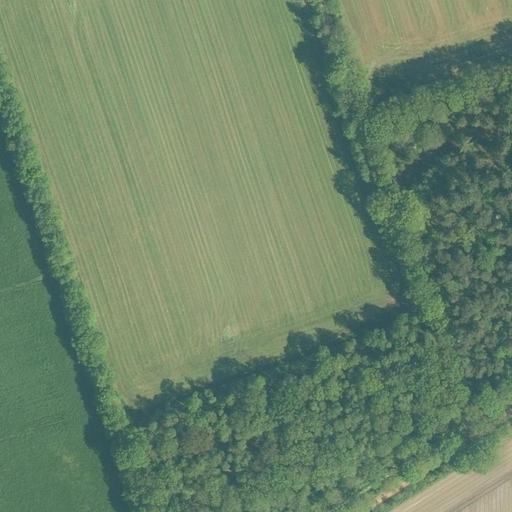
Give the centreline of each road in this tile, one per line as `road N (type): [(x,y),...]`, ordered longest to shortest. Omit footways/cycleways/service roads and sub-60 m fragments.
road 1 (track): [(476,434),(444,366),(321,0)]
road 2 (track): [(355,511),(476,434)]
